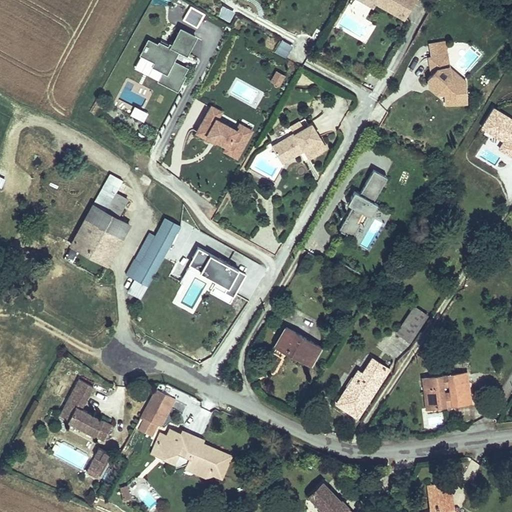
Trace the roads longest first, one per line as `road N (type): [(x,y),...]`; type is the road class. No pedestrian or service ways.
road 1 (residential): [(511,438),(413,452),(328,447),(133,359)]
road 2 (unknown): [(359,449),(369,420),(511,195)]
road 3 (track): [(0,313),(133,359)]
road 4 (unknown): [(123,357),(117,304),(143,227)]
